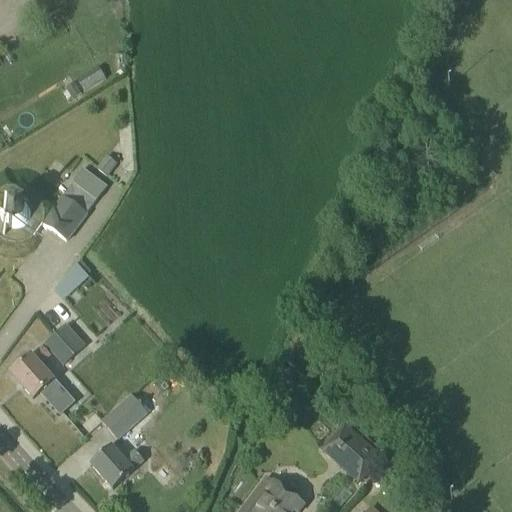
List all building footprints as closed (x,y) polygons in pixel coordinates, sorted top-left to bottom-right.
[(74,86),(66,90),(73,102),(81,98),(74,86)] [(42,225),(66,244),(87,216),(96,203),(97,203),(108,189),(84,171),(73,185),(63,198),(61,200),(42,225)] [(5,227),(7,228),(9,229),(11,230),(13,230),(15,230),(17,230),(19,230),(21,229),(23,228),(25,227),(26,225),(27,224),(28,222),(29,220),(30,218),(30,216),(30,214),(30,212),(29,210),(28,208),(27,206),(26,204),(24,203),(22,202),(20,201),(18,200),(16,200),(14,200),(12,200),(10,201),(8,202),(6,203),(5,204),(3,206),(2,207),(1,209),(0,211),(0,213),(0,217),(0,218),(1,220),(1,222),(2,223),(4,225),(5,227)] [(43,346),(63,368),(85,348),(65,326),(43,346)] [(42,348),(11,376),(33,401),(42,393),(63,416),(75,404),(55,381),(42,366),(51,358),(42,348)] [(162,381),(155,386),(162,394),(168,388),(162,381)] [(131,397),(101,424),(118,443),(148,416),(131,397)] [(322,453),(323,454),(358,485),(380,460),(344,428),(322,453)] [(91,467),(113,492),(144,464),(134,452),(125,461),(112,447),(91,467)] [(299,511),(303,507),(267,479),(241,511),(299,511)]
